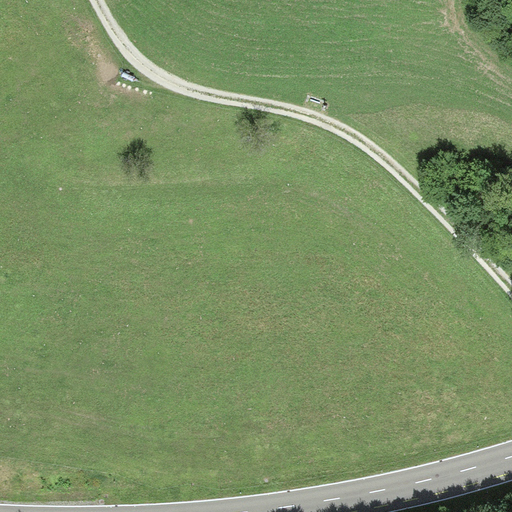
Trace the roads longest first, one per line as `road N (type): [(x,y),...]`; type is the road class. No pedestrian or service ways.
road 1 (track): [(94,0),(138,60),(179,87),(266,106),(367,149),(511,288)]
road 2 (secondary): [(511,457),(284,511)]
